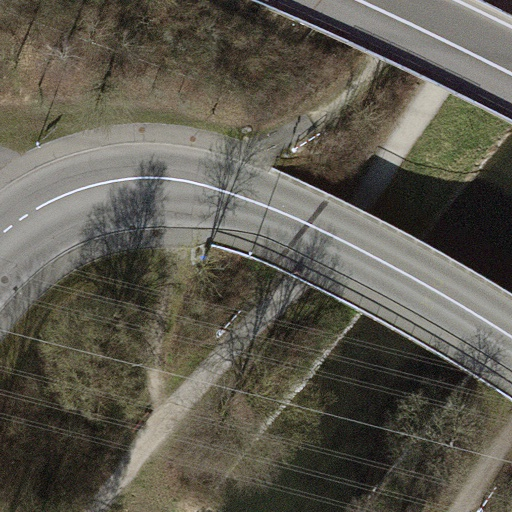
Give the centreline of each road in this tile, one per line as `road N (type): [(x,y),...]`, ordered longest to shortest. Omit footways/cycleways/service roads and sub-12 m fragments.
road 1 (tertiary): [(0,238),(42,205),(89,185),(182,180),(309,224),(511,336)]
road 2 (track): [(426,0),(344,101),(217,189)]
